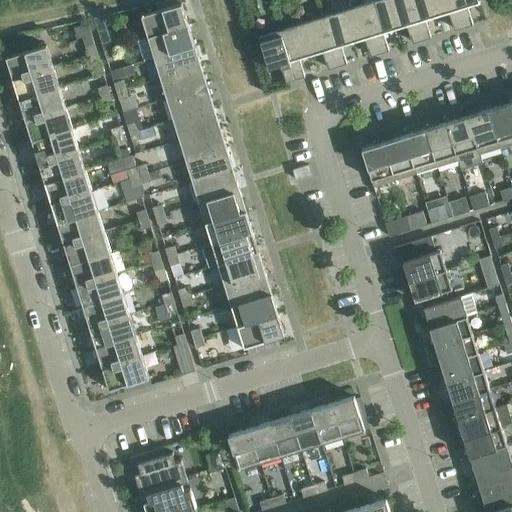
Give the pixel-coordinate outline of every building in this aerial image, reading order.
[(142,15),(148,36),(189,24),(181,0),(168,0),(155,3),(157,10),(142,15)] [(387,0),(374,0),(365,3),(380,52),(390,49),(384,32),(396,28),(387,0)] [(410,0),(387,0),(396,28),(408,24),(413,41),(422,39),(410,0)] [(433,0),(410,0),(422,39),(432,36),(426,19),(438,15),(433,0)] [(456,0),(433,0),(438,15),(450,11),(455,29),(464,26),(456,0)] [(480,0),(456,0),(464,26),(474,23),(468,6),(481,2),(480,0)] [(365,3),(344,9),(354,41),(366,37),(371,54),(380,52),(365,3)] [(344,9),(323,16),(338,65),(348,62),(342,45),(354,41),(344,9)] [(323,16),(302,22),(312,54),(324,50),(329,68),(338,65),(323,16)] [(302,22),(281,29),(296,78),(306,75),(300,57),(312,54),(302,22)] [(148,36),(155,57),(195,44),(189,24),(148,36)] [(99,32),(104,50),(113,47),(108,29),(99,32)] [(296,78),(281,29),(259,36),(269,67),(281,63),(287,81),(296,78)] [(6,57),(13,78),(54,66),(47,44),(34,48),(30,35),(17,38),(22,52),(6,57)] [(86,46),(88,55),(97,52),(95,43),(86,46)] [(155,57),(161,77),(202,65),(195,44),(155,57)] [(113,47),(104,50),(107,58),(116,56),(113,47)] [(97,52),(88,55),(91,63),(100,60),(97,52)] [(111,70),(113,79),(135,73),(132,64),(111,70)] [(161,77),(167,98),(208,86),(202,65),(161,77)] [(13,78),(19,99),(60,86),(54,66),(13,78)] [(114,82),(117,91),(126,88),(124,80),(114,82)] [(98,88),(101,96),(110,93),(108,85),(98,88)] [(19,99),(26,119),(66,107),(60,86),(19,99)] [(167,98),(174,119),(214,106),(208,86),(167,98)] [(126,88),(117,91),(120,100),(129,97),(126,88)] [(110,93),(101,96),(104,105),(113,102),(110,93)] [(511,108),(510,102),(489,109),(501,147),(511,143),(511,108)] [(174,119),(180,139),(221,127),(214,106),(174,119)] [(26,119),(32,140),(73,127),(66,107),(26,119)] [(489,109),(468,115),(480,153),(501,147),(489,109)] [(447,122),(459,160),(461,169),(483,162),(480,153),(468,115),(447,122)] [(127,124),(130,132),(139,130),(136,121),(127,124)] [(447,122),(426,128),(438,166),(459,160),(447,122)] [(111,129),(114,137),(123,135),(120,126),(111,129)] [(32,140),(39,161),(79,148),(73,127),(32,140)] [(180,139),(187,160),(227,148),(221,127),(180,139)] [(426,128),(405,135),(417,173),(438,166),(426,128)] [(139,130),(130,132),(132,141),(142,138),(139,130)] [(123,135),(114,137),(116,146),(126,143),(123,135)] [(405,135),(384,141),(396,179),(417,173),(405,135)] [(396,179),(384,141),(362,148),(374,186),(396,179)] [(39,161),(45,181),(85,169),(79,148),(39,161)] [(187,160),(193,181),(234,168),(227,148),(187,160)] [(146,163),(136,166),(139,175),(148,172),(146,163)] [(293,169),(296,179),(312,174),(309,164),(293,169)] [(127,169),(130,178),(139,175),(136,166),(127,169)] [(193,181),(200,202),(240,189),(234,168),(193,181)] [(45,181),(51,202),(92,189),(85,169),(45,181)] [(148,172),(139,175),(142,183),(151,180),(148,172)] [(139,175),(130,178),(132,186),(142,183),(139,175)] [(495,186),(500,200),(511,196),(507,183),(495,186)] [(51,202),(58,223),(98,210),(92,189),(51,202)] [(200,202),(206,222),(246,210),(240,189),(200,202)] [(470,196),(474,209),(490,204),(486,191),(470,196)] [(153,207),(155,215),(165,212),(162,204),(153,207)] [(428,209),(432,222),(448,218),(444,204),(428,209)] [(451,208),(453,216),(465,212),(463,205),(451,208)] [(137,212),(139,220),(149,217),(146,209),(137,212)] [(58,223),(64,244),(105,231),(98,210),(58,223)] [(206,222),(212,243),(253,230),(246,210),(206,222)] [(427,224),(423,211),(407,216),(411,229),(427,224)] [(165,212),(155,215),(158,224),(167,221),(165,212)] [(385,222),(390,236),(411,229),(407,216),(385,222)] [(149,217),(139,220),(142,229),(151,226),(149,217)] [(489,228),(492,238),(500,236),(497,226),(489,228)] [(209,266),(219,263),(259,251),(253,230),(212,243),(203,246),(209,266)] [(64,244),(71,264),(111,252),(105,231),(64,244)] [(404,261),(410,280),(447,269),(441,249),(436,250),(432,235),(393,247),(398,263),(404,261)] [(500,236),(492,238),(495,247),(503,245),(500,236)] [(166,248),(168,257),(177,254),(175,245),(166,248)] [(149,253),(152,262),(161,259),(159,250),(149,253)] [(219,263),(225,284),(266,272),(259,251),(219,263)] [(71,264),(77,285),(118,272),(111,252),(71,264)] [(492,252),(482,256),(490,283),(501,280),(492,252)] [(177,254),(168,257),(171,265),(180,262),(177,254)] [(161,259),(152,262),(155,270),(164,267),(161,259)] [(501,265),(504,275),(511,272),(508,262),(501,265)] [(125,282),(126,286),(156,277),(152,264),(118,275),(118,272),(77,285),(83,305),(124,293),(121,283),(125,282)] [(447,269),(410,280),(416,299),(424,297),(427,306),(451,299),(448,289),(453,288),(447,269)] [(225,284),(231,305),(272,292),(266,272),(225,284)] [(178,289),(181,298),(190,295),(188,286),(178,289)] [(162,294),(165,303),(174,300),(171,291),(162,294)] [(231,305),(238,325),(278,313),(272,292),(231,305)] [(83,305),(90,326),(130,314),(124,293),(83,305)] [(451,299),(427,306),(424,307),(430,326),(467,315),(477,312),(471,293),(461,296),(461,295),(451,299)] [(496,295),(499,305),(506,303),(503,293),(496,295)] [(190,295),(181,298),(184,306),(193,303),(190,295)] [(174,300),(165,303),(168,311),(177,308),(174,300)] [(506,303),(499,305),(501,315),(509,312),(506,303)] [(278,313),(238,325),(245,347),(285,334),(278,313)] [(90,326),(96,347),(137,334),(130,314),(90,326)] [(430,326),(436,345),(473,333),(467,315),(430,326)] [(191,330),(194,339),(203,336),(200,327),(191,330)] [(175,335),(178,344),(187,341),(184,332),(175,335)] [(436,345),(442,363),(479,352),(473,333),(436,345)] [(96,347),(103,367),(143,355),(137,334),(96,347)] [(203,336),(194,339),(197,347),(206,345),(203,336)] [(187,341),(178,344),(174,345),(182,374),(196,370),(187,341)] [(442,363),(447,381),(484,370),(479,352),(442,363)] [(143,355),(103,367),(109,389),(150,376),(143,355)] [(447,381),(453,400),(490,388),(484,370),(447,381)] [(453,400),(459,418),(496,407),(490,388),(453,400)] [(354,395),(333,402),(343,436),(365,430),(354,395)] [(333,402),(312,408),(323,443),(343,436),(333,402)] [(459,418),(465,437),(502,426),(496,407),(459,418)] [(312,408),(292,415),(302,449),(323,443),(312,408)] [(292,415),(271,421),(282,456),(302,449),(292,415)] [(271,421),(250,428),(261,462),(282,456),(271,421)] [(465,437),(470,455),(507,444),(502,426),(465,437)] [(261,462),(250,428),(228,434),(239,469),(261,462)] [(470,455),(476,474),(511,462),(511,459),(507,444),(470,455)] [(148,493),(183,482),(189,480),(182,459),(176,461),(173,451),(165,454),(163,447),(130,457),(133,465),(139,463),(143,477),(137,479),(142,495),(148,493)] [(511,462),(476,474),(482,492),(511,482),(511,462)] [(367,468),(354,472),(357,480),(369,476),(367,468)] [(357,480),(354,472),(343,475),(345,484),(357,480)] [(325,481),(313,485),(316,493),(328,489),(325,481)] [(188,511),(191,511),(197,509),(191,487),(185,489),(183,482),(148,493),(152,506),(146,508),(147,511),(188,511)] [(511,482),(482,492),(487,510),(511,502),(511,482)] [(316,493),(313,485),(301,488),(304,497),(316,493)] [(284,493),(272,497),(274,506),(287,502),(284,493)] [(232,511),(239,510),(235,497),(226,499),(229,511),(232,511)] [(274,506),(272,497),(260,501),(263,509),(274,506)] [(390,511),(387,499),(365,505),(366,511),(390,511)] [(511,511),(511,502),(487,510),(487,511),(511,511)]
